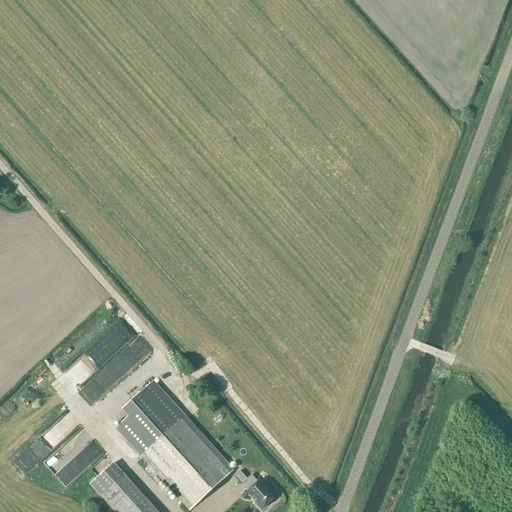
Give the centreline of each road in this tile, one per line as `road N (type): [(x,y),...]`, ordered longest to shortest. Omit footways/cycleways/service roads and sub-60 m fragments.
road 1 (tertiary): [(340,511),(511,50)]
road 2 (track): [(0,165),(156,346),(148,377),(107,415),(103,433),(175,511)]
